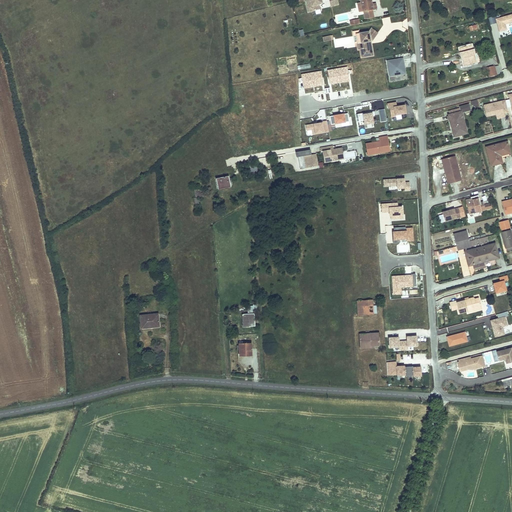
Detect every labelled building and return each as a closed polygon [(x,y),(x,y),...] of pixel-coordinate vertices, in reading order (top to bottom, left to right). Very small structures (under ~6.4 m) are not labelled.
[(304,0),(308,13),(320,10),(319,5),(312,7),(310,0),(304,0)] [(377,7),(376,1),(372,2),(371,0),(360,0),(361,2),(363,11),(364,10),(366,18),(375,16),(373,8),(374,8),(377,7)] [(388,14),(387,7),(376,10),(378,16),(388,14)] [(511,14),(496,19),(499,32),(507,30),(506,24),(511,22),(511,14)] [(361,58),(372,56),(370,47),(368,47),(366,41),(369,40),(371,40),(377,32),(370,28),(368,31),(358,33),(359,40),(356,43),(355,43),(356,49),(359,49),(361,58)] [(474,63),(469,45),(458,48),(462,63),(468,62),(469,64),(474,63)] [(406,74),(403,58),(386,61),(389,77),(406,74)] [(492,66),(485,68),(487,77),(494,75),(492,68),(492,66)] [(327,72),(330,85),(343,82),(343,79),(348,78),(347,75),(347,71),(346,68),(327,72)] [(302,82),(303,86),(308,85),(308,88),(322,86),(320,72),(301,76),(302,79),(302,82)] [(505,100),(483,105),(486,117),(496,114),(497,119),(506,117),(505,112),(507,112),(505,100)] [(387,104),(388,106),(387,106),(387,108),(390,107),(392,120),(402,119),(401,114),(406,113),(405,105),(397,106),(396,102),(387,104)] [(466,134),(460,112),(469,110),(467,104),(459,107),(459,108),(448,111),(449,115),(447,116),(453,136),(460,133),(461,136),(466,134)] [(373,124),(372,117),(374,116),(373,112),(355,116),(356,123),(363,121),(364,126),(373,124)] [(347,114),(333,117),(334,125),(349,123),(347,114)] [(321,124),(305,127),(306,132),(311,131),(312,135),(328,133),(326,122),(321,123),(321,124)] [(383,154),(382,148),(388,147),(386,138),(379,139),(379,143),(365,145),(367,156),(383,154)] [(507,141),(486,147),(491,165),(502,163),(501,160),(500,155),(499,153),(509,151),(507,141)] [(332,151),(328,152),(327,148),(319,149),(320,153),(322,153),(323,164),(340,161),(338,150),(332,151)] [(357,150),(343,152),(344,161),(358,159),(357,150)] [(313,168),(310,156),(310,151),(295,154),(296,158),(297,158),(302,157),(304,170),(313,168)] [(268,160),(267,154),(257,155),(258,162),(268,160)] [(462,180),(455,155),(442,158),(448,184),(462,180)] [(227,176),(214,179),(216,189),(230,186),(227,176)] [(408,191),(408,183),(403,184),(403,181),(401,181),(401,180),(382,181),(382,187),(387,187),(396,187),(396,188),(400,188),(403,188),(403,192),(408,191)] [(197,192),(197,189),(192,190),(195,200),(193,201),(193,206),(198,205),(197,200),(202,199),(201,191),(197,192)] [(476,204),(474,199),(462,202),(466,215),(488,209),(487,205),(481,207),(477,208),(476,204)] [(381,204),(382,212),(389,212),(390,215),(391,215),(393,215),(393,219),(398,219),(398,215),(402,214),(402,206),(398,207),(397,203),(381,204)] [(462,207),(458,208),(454,209),(449,210),(449,211),(448,212),(447,211),(442,212),(443,214),(439,216),(441,223),(457,218),(465,216),(462,207)] [(394,231),(393,231),(394,243),(400,242),(400,239),(406,238),(407,240),(413,240),(412,227),(406,228),(406,226),(394,227),(394,231)] [(500,229),(506,250),(511,247),(511,241),(508,227),(500,229)] [(472,240),(471,238),(469,238),(467,230),(454,234),(458,250),(488,242),(487,236),(472,240)] [(495,243),(465,251),(469,265),(473,264),(475,270),(485,267),(483,261),(483,259),(492,257),(493,258),(499,257),(495,243)] [(411,277),(391,278),(393,295),(400,295),(400,288),(411,288),(412,290),(416,289),(415,275),(410,275),(411,277)] [(508,280),(507,276),(499,278),(500,282),(493,284),(496,294),(506,291),(503,282),(508,280)] [(471,310),(480,308),(478,300),(473,301),(473,299),(466,301),(467,303),(465,304),(464,302),(457,303),(457,302),(449,304),(450,311),(457,310),(459,315),(467,313),(467,314),(472,313),(471,310)] [(371,300),(356,301),(357,315),(372,314),(371,300)] [(491,322),(495,338),(505,335),(502,328),(507,326),(505,318),(508,317),(507,312),(497,315),(498,320),(491,322)] [(253,326),(252,313),(240,314),(241,327),(253,326)] [(157,314),(141,316),(142,329),(150,328),(150,326),(159,325),(157,314)] [(379,333),(366,334),(366,348),(374,347),(374,345),(380,344),(379,333)] [(467,342),(465,334),(447,339),(449,347),(467,342)] [(418,346),(417,336),(407,337),(408,341),(399,342),(399,337),(389,338),(390,348),(400,347),(400,350),(409,350),(408,346),(418,346)] [(249,343),(236,344),(237,356),(250,355),(249,343)] [(507,364),(511,362),(511,347),(497,352),(498,357),(499,361),(506,359),(507,364)] [(486,367),(484,362),(483,357),(471,360),(470,358),(458,361),(459,363),(457,364),(460,373),(469,370),(472,371),(486,367)] [(422,376),(421,367),(413,367),(413,366),(405,367),(405,366),(397,366),(397,362),(387,363),(388,375),(392,375),(392,372),(397,372),(398,376),(406,375),(406,376),(414,375),(414,376),(422,376)]
